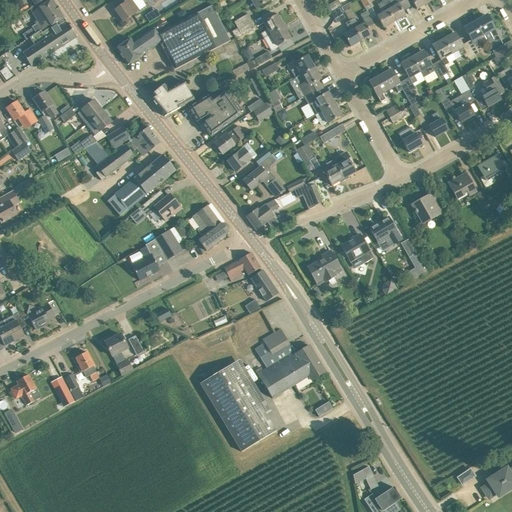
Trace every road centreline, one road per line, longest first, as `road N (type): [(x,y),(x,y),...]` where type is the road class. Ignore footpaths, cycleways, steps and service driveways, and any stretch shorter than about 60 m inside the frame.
road 1 (secondary): [(427,511),(290,288),(250,240)]
road 2 (tertiary): [(0,374),(250,240)]
road 3 (secondary): [(250,240),(111,68)]
road 4 (residential): [(341,74),(473,0)]
road 5 (residential): [(400,181),(511,120)]
road 6 (residential): [(400,181),(341,74)]
road 7 (residential): [(0,94),(36,73),(84,79),(111,68)]
